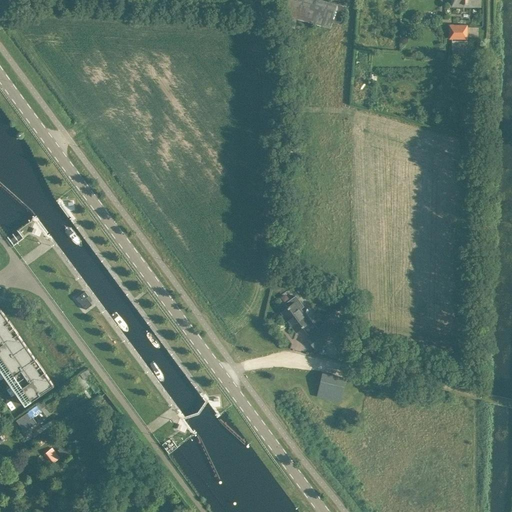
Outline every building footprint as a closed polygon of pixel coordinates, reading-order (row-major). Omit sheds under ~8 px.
[(287,4),(284,16),(329,28),(331,22),(340,25),(345,6),(336,4),(321,0),(286,0),(288,0),(287,4)] [(281,2),(278,14),(284,16),(287,4),(281,2)] [(452,25),(452,38),(453,38),(453,59),(467,59),(468,39),(469,39),(469,26),(452,25)] [(85,291),(76,298),(79,302),(80,302),(86,310),(92,304),(91,302),(92,301),(85,291)] [(282,311),(297,331),(309,322),(300,309),(303,307),(295,297),(284,304),(287,308),(282,311)] [(0,368),(17,393),(20,397),(21,399),(25,405),(28,404),(38,397),(54,385),(45,373),(46,372),(36,358),(35,358),(19,334),(9,320),(0,307),(0,368)] [(327,322),(307,337),(316,350),(336,335),(327,322)] [(346,378),(323,373),(317,397),(340,402),(346,378)] [(39,403),(15,420),(23,431),(29,427),(29,428),(50,414),(44,406),(42,408),(39,403)] [(64,445),(58,449),(62,455),(63,455),(65,457),(74,450),(71,445),(66,448),(64,445)] [(51,464),(60,458),(52,448),(44,454),(51,464)] [(85,488),(75,495),(79,501),(81,504),(91,497),(85,488)]
